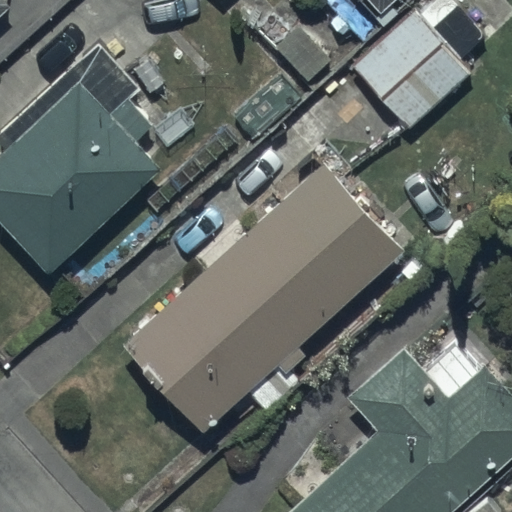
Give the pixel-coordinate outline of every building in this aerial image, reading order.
[(0,0),(0,17),(14,6),(8,0),(0,0)] [(370,0),(382,12),(394,0),(370,0)] [(357,62),(411,125),(472,73),(418,10),(357,62)] [(0,141),(6,148),(0,153),(0,220),(51,274),(164,167),(138,140),(155,124),(131,99),(144,87),(101,41),(0,136),(0,141)] [(328,160),(125,343),(205,431),(250,391),(267,410),(296,385),(278,366),(408,249),(328,160)] [(285,511),(447,511),(511,454),(511,394),(485,365),(481,369),(456,340),(425,367),(406,346),(350,397),(379,429),(285,511)]
